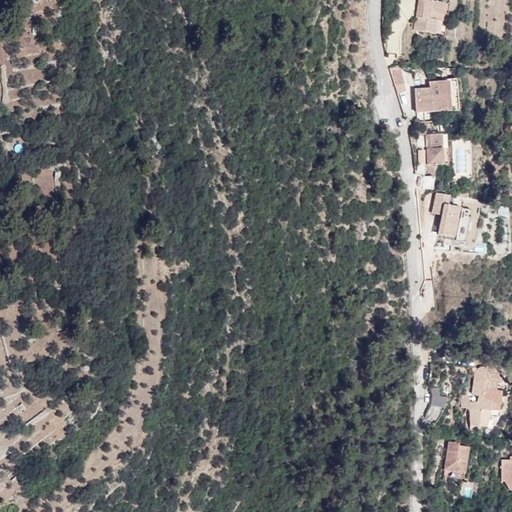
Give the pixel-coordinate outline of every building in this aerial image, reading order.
[(418,0),(414,30),(435,33),(437,21),(442,22),(445,3),(432,0),(418,0)] [(38,25),(32,26),(33,36),(40,34),(38,25)] [(401,69),(389,69),(394,87),(405,83),(401,69)] [(448,81),(450,110),(458,110),(456,79),(448,80),(448,81)] [(414,89),(416,113),(450,110),(448,81),(428,82),(428,89),(414,89)] [(424,132),(425,132),(424,121),(416,122),(417,136),(424,135),(424,132)] [(428,165),(443,164),(442,134),(426,135),(428,165)] [(436,193),(434,203),(444,205),(442,215),(438,234),(446,236),(456,238),(462,208),(448,205),(450,196),(436,193)] [(444,205),(434,203),(432,213),(442,215),(444,205)] [(462,208),(456,238),(446,236),(445,238),(465,242),(471,210),(462,208)] [(501,404),(501,391),(496,390),(485,388),(486,367),(479,368),(476,369),(474,373),(472,394),(478,396),(477,401),(470,401),(469,397),(467,394),(461,394),(461,407),(467,407),(470,426),(478,426),(478,425),(487,427),(491,415),(490,410),(499,410),(500,410),(500,404),(501,404)] [(503,382),(494,368),(486,367),(485,388),(496,390),(497,382),(503,382)] [(459,443),(449,441),(444,470),(461,473),(466,447),(458,445),(459,443)] [(510,459),(502,459),(501,481),(505,481),(509,489),(511,489),(511,456),(510,456),(510,459)] [(7,490),(17,479),(10,472),(0,483),(7,490)]
